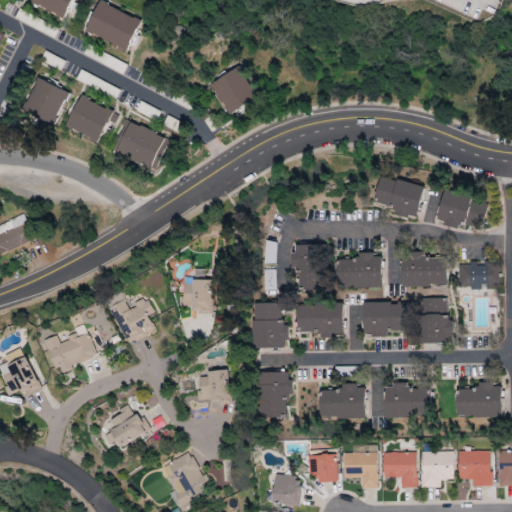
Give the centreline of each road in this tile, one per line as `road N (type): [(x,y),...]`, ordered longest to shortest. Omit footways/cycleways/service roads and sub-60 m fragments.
road 1 (tertiary): [(235,165),(294,140),(358,127),(511,160)]
road 2 (residential): [(0,20),(187,121),(235,165)]
road 3 (residential): [(44,460),(57,418),(84,395),(150,373),(186,430),(209,440)]
road 4 (residential): [(511,359),(270,361)]
road 5 (residential): [(511,242),(287,228)]
road 6 (tertiary): [(0,293),(144,218)]
road 7 (residential): [(0,157),(66,168),(144,218)]
road 8 (residential): [(0,452),(71,475),(104,511)]
